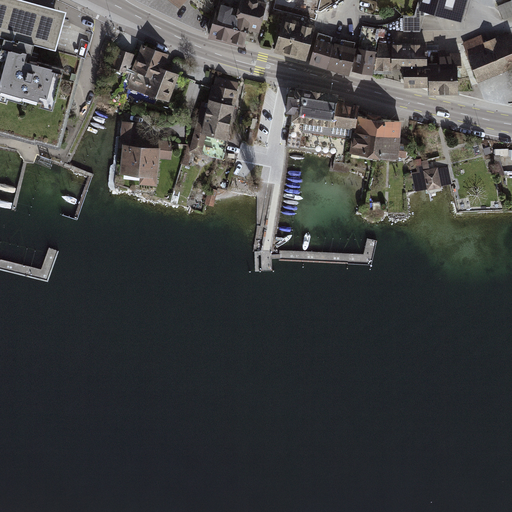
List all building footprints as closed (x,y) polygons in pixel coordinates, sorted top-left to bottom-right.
[(0,0),(0,37),(56,52),(67,11),(23,0),(0,0)] [(168,0),(180,8),(186,0),(168,0)] [(240,0),(238,9),(218,4),(210,34),(244,43),(248,30),(260,33),(269,3),(258,0),(240,0)] [(468,0),(421,0),(419,10),(462,22),(468,0)] [(505,20),(511,17),(511,0),(510,0),(499,5),(505,20)] [(316,25),(282,17),(279,34),(275,49),(307,57),(312,43),(316,25)] [(379,29),(363,26),(353,69),(373,73),(379,29)] [(342,40),(319,33),(317,38),(311,58),(351,68),(356,42),(342,40)] [(511,66),(511,40),(509,34),(485,44),(481,36),(464,43),(480,80),(511,66)] [(168,54),(143,44),(126,86),(168,103),(180,74),(163,67),(168,54)] [(424,44),(380,44),(374,74),(404,75),(404,67),(423,67),(423,51),(424,44)] [(30,54),(9,48),(0,78),(0,109),(46,123),(58,82),(25,72),(30,54)] [(423,51),(423,67),(404,67),(404,75),(405,82),(429,82),(429,92),(459,91),(458,68),(463,68),(461,53),(453,53),(453,55),(447,55),(446,50),(423,51)] [(239,82),(215,76),(210,98),(234,104),(239,82)] [(234,104),(210,98),(208,103),(203,102),(195,131),(226,139),(234,104)] [(356,109),(295,98),(289,128),(350,140),(356,109)] [(402,121),(360,117),(357,131),(354,131),(350,153),(399,159),(401,138),(402,121)] [(144,124),(122,122),(119,148),(122,148),(120,175),(140,177),(139,184),(156,186),(159,159),(172,161),(174,141),(143,138),(144,124)] [(226,139),(195,131),(189,151),(222,160),(226,139)] [(439,168),(424,170),(427,190),(442,188),(439,168)] [(217,191),(209,189),(206,203),(214,205),(217,191)]
